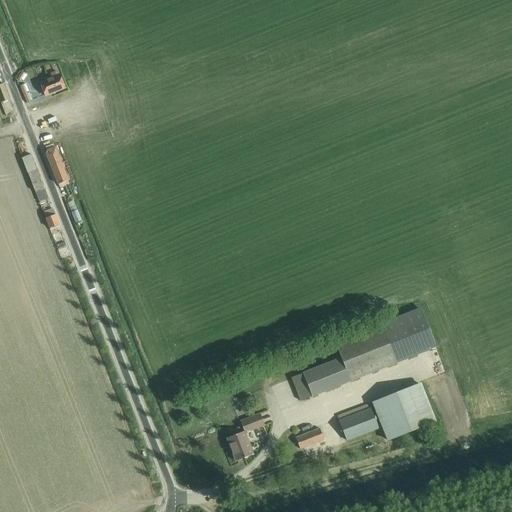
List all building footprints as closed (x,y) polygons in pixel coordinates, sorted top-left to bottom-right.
[(20,82),(25,75),(21,72),(17,79),(20,82)] [(59,74),(58,75),(56,72),(50,74),(52,77),(40,82),(45,97),(65,89),(59,74)] [(2,84),(0,84),(0,100),(1,103),(8,100),(9,99),(3,83),(2,84)] [(47,151),(46,155),(60,188),(69,184),(55,148),(47,151)] [(40,191),(44,189),(31,155),(22,158),(35,192),(39,201),(44,199),(40,191)] [(43,212),(61,258),(70,255),(53,209),(43,212)] [(397,363),(437,347),(422,310),(382,325),(335,344),(340,358),(291,378),(300,401),(397,363)] [(372,402),(387,440),(434,421),(419,383),(372,402)] [(338,422),(346,441),(378,428),(371,409),(338,422)] [(240,421),(242,427),(244,432),(226,438),(235,462),(253,455),(244,432),(250,430),(251,431),(264,426),(260,414),(240,421)] [(295,438),(300,450),(324,440),(320,429),(295,438)]
